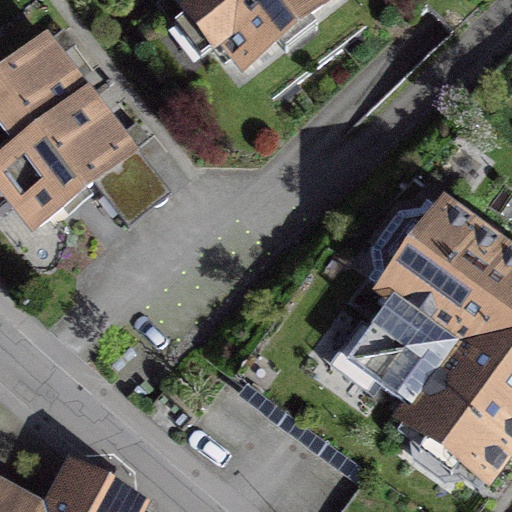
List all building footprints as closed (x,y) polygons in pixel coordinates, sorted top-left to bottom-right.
[(194,0),(247,67),(332,0),(194,0)] [(0,169),(82,106),(39,50),(0,79),(0,169)] [(82,106),(0,169),(0,180),(37,229),(125,161),(82,106)] [(511,265),(426,203),(419,212),(399,215),(372,248),(374,271),(368,282),(396,302),(351,364),(414,409),(405,422),(486,481),(511,445),(511,265)] [(52,511),(24,511),(0,499),(0,511),(121,511),(127,501),(73,473),(52,511)]
